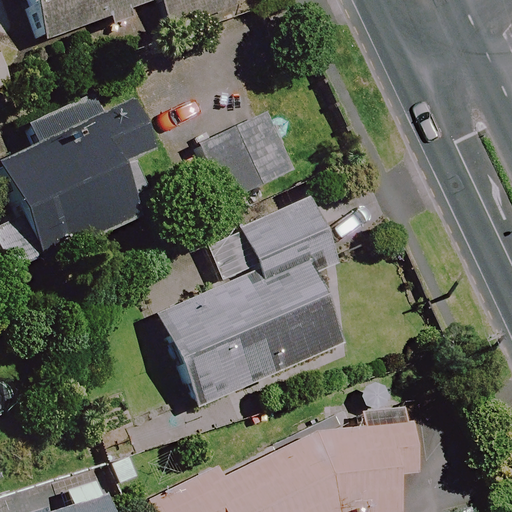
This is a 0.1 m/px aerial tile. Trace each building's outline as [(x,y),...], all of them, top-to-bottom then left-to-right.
[(11,0),(31,49),(145,5),(158,38),(221,13),(215,0),(11,0)] [(134,165),(116,119),(0,164),(0,216),(7,234),(0,236),(0,275),(145,219),(126,169),(134,165)] [(267,129),(246,138),(242,129),(208,143),(187,152),(211,210),(287,178),(267,129)] [(308,236),(294,204),(191,249),(210,294),(144,322),(184,415),(328,352),(296,278),(321,267),(308,236)] [(130,441),(114,399),(80,412),(96,454),(109,449),(130,441)] [(416,475),(411,424),(314,435),(221,480),(215,468),(146,504),(149,511),(399,511),(398,477),(416,475)]
